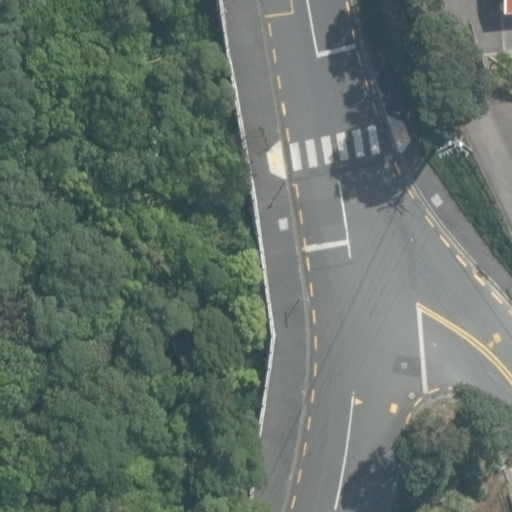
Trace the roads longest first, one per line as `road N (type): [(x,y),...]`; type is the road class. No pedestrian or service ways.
road 1 (residential): [(357,285),(309,0)]
road 2 (residential): [(333,511),(352,424),(357,285)]
road 3 (residential): [(357,285),(449,318),(485,340),(511,371)]
